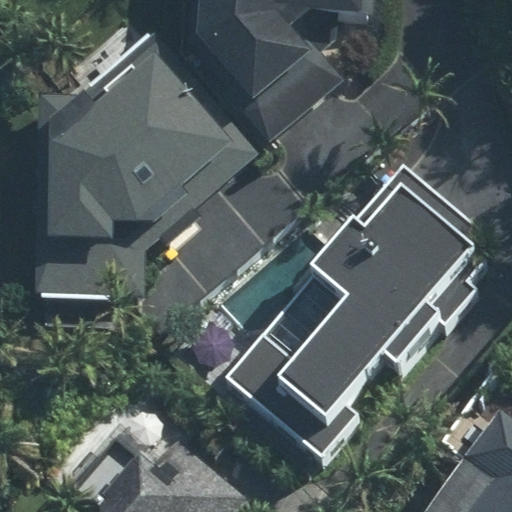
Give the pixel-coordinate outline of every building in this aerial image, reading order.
[(371,0),(194,0),(189,65),(277,157),(343,93),(286,35),(369,41),(371,0)] [(128,24),(29,109),(37,306),(138,306),(154,254),(253,169),(128,24)] [(487,246),(404,180),(228,397),(311,463),(379,379),(393,391),(483,280),(469,269),(487,246)] [(443,511),(511,511),(511,438),(498,429),(443,511)] [(242,511),(190,468),(165,499),(136,475),(104,511),(242,511)]
